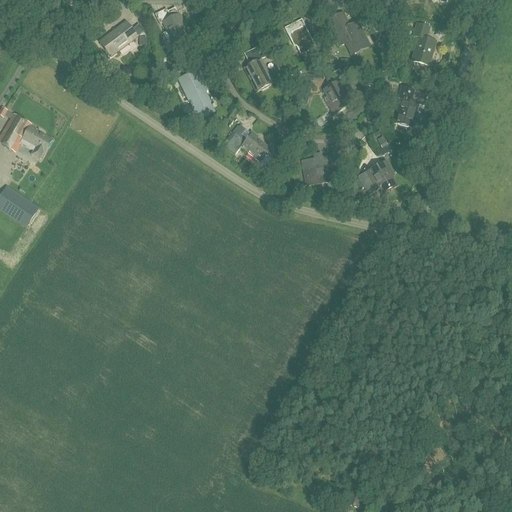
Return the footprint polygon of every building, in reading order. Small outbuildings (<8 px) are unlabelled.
[(159,26),(162,24),(173,46),(190,38),(178,16),(170,19),(165,10),(154,16),(159,26)] [(368,46),(356,24),(348,28),(342,15),(328,22),(335,36),(340,33),(351,55),(368,46)] [(285,30),(288,35),(294,47),(296,47),(300,56),(315,48),(301,21),(285,30)] [(110,58),(111,58),(116,54),(116,53),(137,38),(126,23),(115,31),(107,36),(108,37),(99,43),(105,50),(105,51),(110,58)] [(139,24),(132,29),(141,42),(148,37),(139,24)] [(429,29),(416,26),(413,37),(418,38),(412,62),(429,67),(436,43),(426,40),(429,29)] [(266,57),(259,47),(254,50),(244,55),(250,66),(244,69),(252,84),(251,84),(256,93),(260,91),(260,92),(269,87),(269,86),(272,85),(260,61),(261,61),(260,60),(266,57)] [(348,68),(348,60),(341,59),(341,62),(339,62),(338,68),(348,68)] [(293,71),(297,78),(305,74),(302,67),(293,71)] [(344,76),(340,69),(330,74),(334,82),(344,76)] [(194,114),(208,107),(211,106),(205,93),(206,92),(202,83),(205,81),(200,70),(178,80),(194,114)] [(302,90),(308,87),(305,79),(298,83),(302,90)] [(336,84),(336,85),(323,92),(336,115),(349,108),(339,91),(344,88),(340,82),(336,84)] [(155,89),(152,83),(143,88),(147,94),(155,89)] [(412,129),(418,105),(424,107),(428,95),(402,88),(398,100),(401,100),(395,124),(412,129)] [(6,116),(11,119),(0,137),(0,144),(15,153),(24,138),(27,140),(32,131),(29,130),(31,125),(13,115),(7,112),(8,111),(2,108),(0,112),(0,116),(4,119),(6,116)] [(40,160),(44,153),(45,154),(53,141),(36,131),(35,133),(32,131),(27,140),(30,142),(29,144),(35,148),(31,155),(40,160)] [(266,156),(271,151),(252,135),(246,142),(236,135),(226,148),(235,155),(240,148),(265,169),(272,161),(266,156)] [(382,149),(388,145),(384,140),(383,140),(382,138),(379,141),(380,142),(379,143),(382,149)] [(303,162),(307,186),(339,181),(336,163),(345,162),(344,154),(333,156),(334,160),(331,161),(330,158),(303,162)] [(40,197),(57,181),(37,160),(20,176),(40,197)] [(368,196),(380,190),(382,195),(397,187),(390,174),(391,173),(385,163),(369,172),(358,178),(362,185),(357,188),(359,191),(365,188),(368,196)] [(0,210),(26,228),(39,209),(7,187),(0,197),(0,210)] [(307,489),(314,492),(317,485),(310,482),(307,489)] [(364,492),(354,489),(348,504),(358,508),(364,492)]
